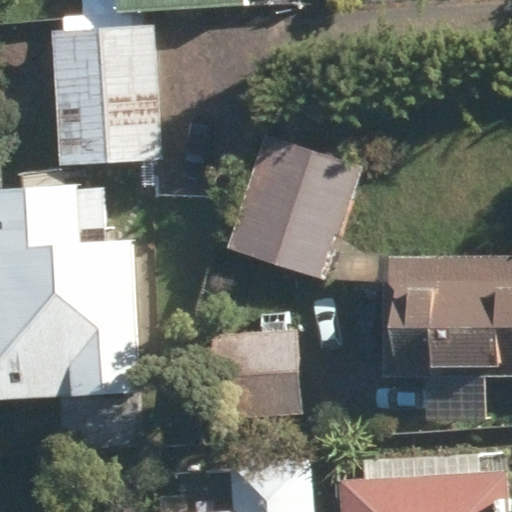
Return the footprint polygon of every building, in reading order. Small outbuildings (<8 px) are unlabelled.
[(116,0),(117,17),(243,10),(242,0),(116,0)] [(50,36),(59,168),(165,161),(156,29),(50,36)] [(341,238),(364,170),(265,136),(225,251),(329,286),(384,286),(383,381),(426,380),(426,421),(485,422),(486,381),(511,380),(511,259),(360,260),(341,238)] [(0,191),(0,403),(142,396),(134,244),(108,245),(105,191),(79,192),(78,188),(0,191)] [(212,335),(213,419),(300,418),(299,333),(287,333),(286,317),(262,318),(262,334),(212,335)] [(338,483),(339,511),(510,511),(509,476),(478,478),(477,455),(420,457),(421,480),(338,483)] [(315,511),(312,461),(229,467),(232,511),(315,511)] [(50,511),(50,470),(0,470),(0,511),(50,511)]
